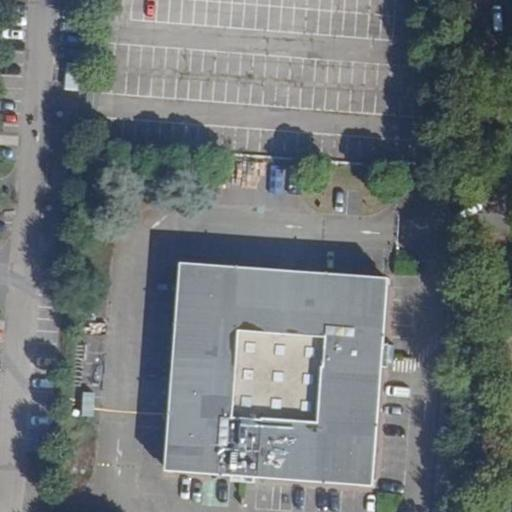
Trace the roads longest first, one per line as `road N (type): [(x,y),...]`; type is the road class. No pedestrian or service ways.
road 1 (unknown): [(133,237),(365,253),(388,262),(423,316),(415,511)]
road 2 (unknown): [(412,0),(417,128),(407,142),(42,108)]
road 3 (unknown): [(128,496),(133,237)]
